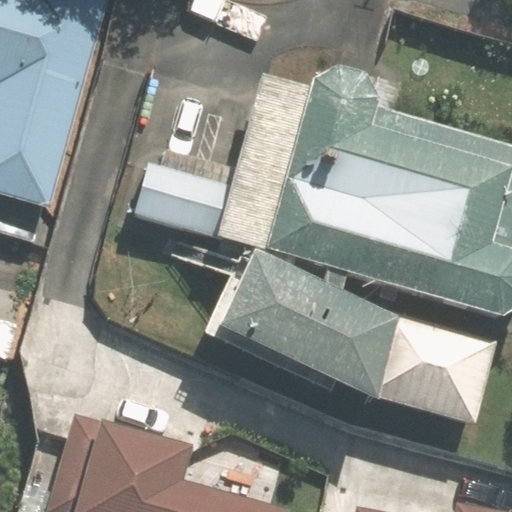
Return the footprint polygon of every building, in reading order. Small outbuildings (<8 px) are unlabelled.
[(0,0),(0,211),(42,223),(104,0),(0,0)] [(511,242),(510,242),(511,235),(511,156),(367,116),(368,113),(354,89),(326,83),(301,96),(274,198),(255,265),(491,332),(511,319),(511,267),(511,242)] [(221,194),(142,173),(127,224),(207,246),(221,194)] [(383,320),(379,334),(245,268),(207,345),(363,421),(368,411),(465,439),(491,352),(383,320)] [(186,454),(69,422),(44,511),(226,511),(174,497),(186,454)]
